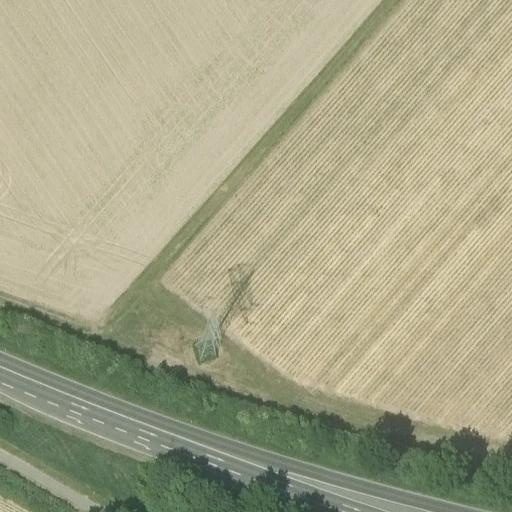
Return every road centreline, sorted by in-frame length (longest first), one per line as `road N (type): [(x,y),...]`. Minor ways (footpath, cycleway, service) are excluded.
road 1 (secondary): [(444,511),(35,387)]
road 2 (secondary): [(35,387),(71,414),(130,439),(333,511)]
